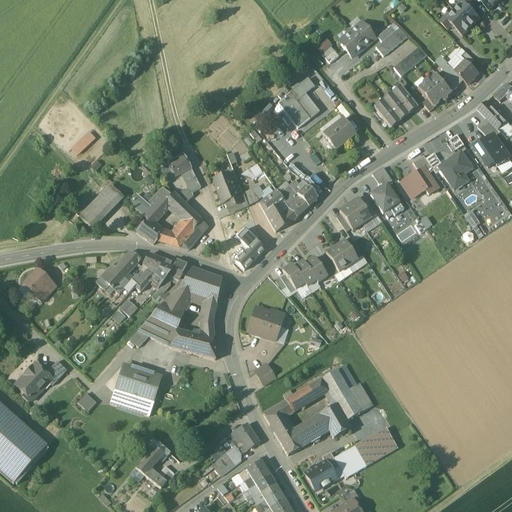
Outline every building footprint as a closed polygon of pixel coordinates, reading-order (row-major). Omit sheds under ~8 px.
[(474,6),(468,0),(463,0),(461,2),(470,10),(474,6)] [(498,4),(494,0),(476,0),(478,2),(489,12),(498,4)] [(470,10),(461,2),(457,6),(460,8),(455,13),(471,30),(480,21),(470,10)] [(471,30),(455,13),(451,18),(448,15),(444,19),(452,28),(463,38),(471,30)] [(452,28),(444,19),(439,23),(448,32),(452,28)] [(375,41),(361,25),(350,35),(363,50),(375,41)] [(391,28),(377,39),(381,44),(384,42),(389,38),(394,34),(395,33),(391,28)] [(407,39),(398,30),(395,33),(394,34),(401,43),(407,39)] [(394,34),(389,38),(397,47),(401,43),(394,34)] [(363,50),(350,35),(338,44),(352,60),(363,50)] [(397,47),(389,38),(384,42),(392,51),(397,47)] [(392,51),(384,42),(381,44),(380,46),(387,55),(392,51)] [(328,50),(322,43),(315,49),(321,56),(328,50)] [(387,55),(380,46),(375,49),(383,59),(387,55)] [(331,49),(322,57),(329,66),(338,58),(331,49)] [(427,58),(418,49),(412,54),(419,64),(427,58)] [(419,64),(412,54),(407,58),(415,68),(419,64)] [(474,62),(466,54),(462,59),(465,63),(466,62),(470,66),(474,62)] [(441,57),(436,63),(442,68),(447,63),(441,57)] [(415,68),(407,58),(402,62),(410,71),(415,68)] [(410,71),(402,62),(398,66),(405,75),(410,71)] [(455,73),(454,74),(463,82),(468,87),(479,75),(470,66),(466,62),(465,63),(455,73)] [(455,73),(446,65),(441,71),(443,72),(458,87),(463,82),(454,74),(455,73)] [(405,75),(398,66),(393,70),(401,79),(405,75)] [(458,87),(443,72),(438,77),(450,93),(452,91),(455,91),(459,88),(458,87)] [(438,77),(437,77),(435,76),(433,78),(432,81),(428,84),(442,101),(443,103),(445,103),(448,101),(448,98),(452,95),(450,93),(438,77)] [(307,81),(289,95),(310,121),(309,121),(310,121),(319,114),(304,96),(313,89),(307,81)] [(428,84),(427,82),(425,82),(422,84),(422,86),(417,90),(426,101),(432,108),(435,108),(437,106),(437,104),(442,101),(428,84)] [(294,83),(285,90),(289,94),(297,87),(294,83)] [(511,90),(506,84),(493,98),(499,104),(506,97),(508,95),(511,91),(511,90)] [(417,108),(401,89),(392,96),(408,115),(417,108)] [(310,121),(289,95),(284,98),(285,100),(277,106),(292,124),(297,131),(309,121),(310,121)] [(408,115),(392,96),(383,103),(399,123),(408,115)] [(432,108),(426,101),(422,105),(429,114),(434,110),(432,108)] [(399,123),(383,103),(374,110),(390,130),(399,123)] [(500,117),(486,104),(478,111),(492,125),(500,117)] [(286,117),(282,120),(288,127),(292,124),(286,117)] [(506,124),(500,117),(492,125),(498,131),(506,124)] [(343,121),(322,137),(335,153),(355,137),(343,121)] [(485,121),(478,129),(489,141),(494,137),(495,139),(500,136),(485,121)] [(511,137),(511,130),(506,124),(498,131),(508,142),(511,137)] [(88,132),(70,149),(77,157),(96,140),(88,132)] [(457,136),(449,142),(456,152),(464,147),(457,136)] [(489,141),(475,150),(488,170),(495,165),(498,169),(510,161),(495,139),(494,137),(489,141)] [(180,149),(169,155),(173,161),(183,157),(182,156),(183,156),(180,149)] [(226,156),(229,166),(237,163),(233,153),(226,156)] [(441,167),(438,169),(441,172),(454,192),(464,186),(460,180),(473,170),(462,153),(441,167)] [(441,167),(434,155),(425,161),(433,173),(435,176),(441,172),(438,169),(441,167)] [(173,161),(170,163),(170,164),(173,170),(177,176),(179,175),(183,173),(190,169),(190,170),(190,169),(183,156),(182,156),(183,157),(173,161)] [(423,158),(413,165),(418,173),(424,169),(428,176),(433,173),(425,161),(423,158)] [(170,164),(161,169),(167,181),(169,180),(166,174),(173,170),(170,164)] [(245,175),(253,182),(262,171),(253,165),(245,175)] [(190,170),(190,169),(183,173),(190,187),(192,191),(193,193),(200,189),(190,170)] [(428,176),(424,169),(418,173),(415,175),(426,191),(425,192),(428,196),(438,190),(428,176)] [(173,170),(166,174),(169,180),(177,176),(173,170)] [(382,170),(372,177),(379,187),(381,186),(383,188),(386,186),(387,187),(387,188),(392,184),(382,170)] [(183,173),(179,175),(186,189),(190,187),(183,173)] [(228,175),(212,182),(222,206),(227,204),(230,203),(232,209),(240,206),(237,199),(228,175)] [(415,175),(400,185),(411,201),(425,192),(426,191),(415,175)] [(295,182),(289,187),(295,193),(297,196),(301,192),(298,189),(300,187),(295,182)] [(124,199),(110,185),(78,218),(92,232),(124,199)] [(258,186),(252,191),(254,195),(258,201),(265,197),(258,186)] [(383,188),(370,197),(383,215),(390,210),(395,218),(404,211),(387,188),(387,187),(386,186),(383,188)] [(186,189),(180,192),(184,196),(192,191),(190,187),(186,189)] [(289,187),(279,195),(284,202),(287,199),(294,193),(289,187)] [(317,200),(309,191),(305,188),(301,192),(297,196),(300,199),(308,209),(317,200)] [(163,190),(147,206),(139,215),(146,222),(170,197),(163,191),(163,190)] [(184,196),(180,192),(175,197),(184,205),(193,197),(191,194),(193,193),(192,191),(184,196)] [(252,191),(242,194),(243,197),(248,207),(258,202),(258,201),(254,195),(252,191)] [(277,192),(262,203),(268,213),(277,207),(284,202),(279,195),(277,192)] [(294,193),(287,199),(292,206),(300,199),(297,196),(295,193),(294,193)] [(170,197),(146,222),(152,226),(169,209),(181,222),(191,212),(184,205),(175,197),(173,195),(170,197)] [(368,204),(361,195),(356,198),(358,200),(363,207),(368,204)] [(147,206),(137,196),(129,205),(139,215),(147,206)] [(248,207),(243,197),(237,199),(240,206),(232,209),(234,214),(248,209),(248,207)] [(292,206),(288,210),(290,213),(296,219),(308,209),(300,199),(292,206)] [(363,207),(358,200),(349,207),(362,226),(371,220),(363,207)] [(288,210),(288,209),(284,202),(277,207),(288,226),(296,220),(296,219),(290,213),(288,210)] [(288,226),(277,207),(268,213),(264,214),(275,234),(288,226)] [(362,226),(349,207),(339,213),(341,216),(351,231),(352,232),(362,226)] [(472,229),(480,225),(472,211),(465,215),(472,229)] [(170,240),(165,246),(179,250),(201,222),(191,212),(181,222),(184,224),(170,240)] [(351,231),(341,216),(336,219),(346,234),(351,231)] [(425,217),(414,226),(421,234),(432,226),(425,217)] [(152,226),(146,222),(136,234),(153,246),(154,246),(156,244),(165,246),(170,240),(152,226)] [(201,222),(179,250),(188,252),(207,228),(201,222)] [(244,231),(236,239),(240,243),(248,250),(256,242),(244,231)] [(474,242),(472,236),(469,237),(468,234),(463,236),(465,245),(474,242)] [(356,248),(349,239),(344,242),(351,251),(356,248)] [(256,242),(248,250),(235,264),(244,272),(264,251),(256,242)] [(344,242),(335,248),(348,268),(357,261),(351,251),(344,242)] [(348,268),(335,248),(326,255),(329,259),(339,274),(348,268)] [(130,252),(115,269),(119,273),(118,275),(124,280),(129,274),(140,261),(130,252)] [(163,262),(149,257),(147,261),(148,262),(145,268),(150,271),(147,275),(153,280),(159,273),(163,262)] [(319,266),(314,259),(305,265),(316,282),(316,283),(317,285),(327,279),(325,276),(319,266)] [(339,274),(329,259),(324,263),(330,272),(334,278),(339,274)] [(174,267),(163,262),(159,273),(153,280),(150,283),(158,290),(166,281),(170,277),(174,267)] [(174,267),(170,277),(171,278),(180,281),(187,266),(177,262),(174,267)] [(316,282),(305,265),(303,263),(294,269),(305,285),(304,286),(307,289),(316,283),(316,282)] [(330,272),(324,263),(319,266),(325,276),(330,272)] [(115,269),(111,266),(95,284),(105,292),(109,288),(113,292),(115,290),(109,285),(118,275),(119,273),(115,269)] [(305,285),(294,269),(292,266),(282,272),(285,276),(295,291),(295,292),(304,286),(305,285)] [(138,279),(145,272),(141,268),(135,276),(138,279)] [(220,281),(191,271),(184,283),(181,288),(178,293),(190,297),(205,303),(216,307),(221,283),(220,281)] [(56,289),(37,272),(23,286),(42,304),(56,289)] [(134,279),(123,291),(129,296),(135,289),(143,280),(147,275),(145,273),(139,280),(135,277),(134,279)] [(113,292),(118,296),(123,291),(134,279),(129,274),(124,280),(115,290),(113,292)] [(118,275),(109,285),(115,290),(124,280),(118,275)] [(153,280),(147,275),(143,280),(149,284),(150,283),(153,280)] [(295,291),(285,276),(280,280),(286,289),(290,295),(295,291)] [(135,289),(140,294),(149,284),(143,280),(135,289)] [(286,289),(280,280),(275,283),(281,292),(286,289)] [(158,290),(151,299),(155,303),(166,292),(170,287),(170,285),(171,283),(170,283),(166,281),(158,290)] [(166,292),(155,303),(157,304),(153,309),(157,312),(163,306),(170,297),(171,296),(166,292)] [(171,296),(170,297),(163,306),(184,315),(190,297),(178,293),(171,296)] [(127,302),(119,310),(123,314),(131,305),(127,302)] [(216,307),(205,303),(203,309),(215,312),(216,307)] [(131,305),(123,314),(129,319),(137,311),(131,305)] [(157,312),(138,333),(148,339),(171,349),(176,335),(184,315),(163,306),(157,312)] [(282,319),(256,310),(248,334),(256,336),(256,335),(261,337),(260,338),(274,343),(282,319)] [(119,326),(126,318),(119,312),(112,320),(119,326)] [(213,320),(202,321),(203,332),(206,332),(207,340),(213,342),(212,326),(213,320)] [(283,321),(281,327),(286,330),(289,324),(283,321)] [(148,339),(138,333),(130,342),(138,350),(148,339)] [(192,339),(176,335),(171,349),(171,350),(188,355),(192,339)] [(207,340),(193,337),(192,339),(188,355),(215,362),(216,346),(213,342),(207,340)] [(312,339),(309,346),(319,349),(321,342),(312,339)] [(57,363),(46,375),(56,384),(67,373),(57,363)] [(35,365),(15,387),(32,403),(49,385),(52,388),(56,384),(46,375),(35,365)] [(266,367),(255,374),(264,388),(275,381),(266,367)] [(161,381),(122,368),(110,406),(149,419),(153,404),(158,406),(162,393),(158,392),(161,381)] [(356,388),(344,368),(336,373),(348,393),(356,388)] [(348,393),(336,373),(321,382),(328,394),(336,407),(345,423),(346,423),(360,415),(348,393)] [(321,382),(263,416),(270,426),(284,418),(284,417),(314,400),(315,402),(328,394),(321,382)] [(372,408),(359,386),(356,388),(348,393),(360,415),(372,408)] [(231,394),(229,389),(222,392),(223,397),(231,394)] [(96,405),(86,396),(77,405),(88,414),(96,405)] [(47,448),(0,405),(0,473),(13,486),(47,448)] [(345,423),(336,407),(299,429),(308,445),(332,431),(345,423)] [(293,433),(284,418),(270,426),(288,458),(308,445),(299,429),(293,433)] [(345,423),(332,431),(336,438),(350,430),(346,423),(345,423)] [(247,426),(235,433),(239,440),(241,443),(253,435),(247,426)] [(386,429),(354,448),(366,469),(398,450),(386,429)] [(239,440),(235,433),(231,436),(235,443),(239,440)] [(253,435),(241,443),(242,445),(247,452),(259,445),(253,435)] [(158,445),(153,439),(150,443),(155,448),(158,445)] [(235,443),(232,446),(234,449),(235,448),(241,443),(239,440),(235,443)] [(226,454),(219,445),(211,451),(214,453),(210,457),(215,463),(226,454)] [(247,452),(242,445),(238,448),(239,449),(242,453),(243,455),(247,452)] [(338,468),(346,481),(366,469),(354,448),(334,460),(338,468)] [(155,449),(136,471),(161,491),(166,484),(162,480),(157,477),(151,471),(159,461),(162,464),(170,455),(167,453),(163,457),(155,449)] [(215,463),(201,475),(203,478),(213,470),(216,473),(231,462),(226,454),(215,463)] [(334,460),(330,454),(322,459),(324,464),(325,463),(331,473),(338,468),(334,460)] [(231,462),(216,473),(220,478),(235,467),(231,462)] [(261,463),(246,472),(251,480),(265,471),(261,463)] [(324,464),(304,476),(314,491),(320,487),(323,490),(329,486),(327,483),(334,479),(331,473),(325,463),(324,464)] [(165,468),(157,477),(162,480),(169,472),(165,468)] [(265,471),(251,480),(256,487),(270,478),(265,471)] [(169,472),(162,480),(166,484),(167,483),(168,484),(174,477),(173,477),(174,476),(169,472)] [(246,472),(238,477),(243,485),(251,480),(246,472)] [(270,478),(256,487),(260,495),(275,486),(270,478)] [(251,480),(243,485),(239,487),(243,495),(256,487),(251,480)] [(226,484),(217,490),(221,495),(230,488),(226,484)] [(275,486),(260,495),(265,503),(280,494),(275,486)] [(243,495),(242,496),(246,504),(252,500),(260,495),(256,487),(243,495)] [(353,491),(342,498),(346,506),(353,502),(358,499),(353,491)] [(280,494),(265,503),(270,510),(284,501),(280,494)] [(260,495),(252,500),(256,508),(258,507),(265,503),(260,495)] [(111,505),(103,496),(99,500),(108,508),(111,505)] [(284,501),(270,510),(270,511),(284,511),(289,509),(284,501)] [(346,506),(335,511),(358,511),(353,502),(346,506)] [(265,503),(258,507),(261,511),(266,511),(270,510),(265,503)]
